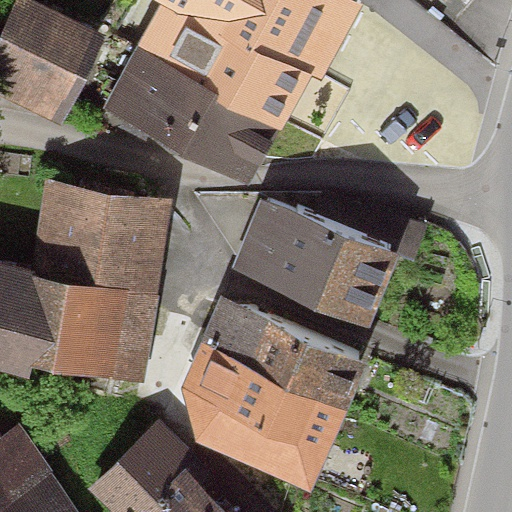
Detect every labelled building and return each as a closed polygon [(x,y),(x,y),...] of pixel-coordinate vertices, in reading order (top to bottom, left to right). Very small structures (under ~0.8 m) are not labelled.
[(67,0),(4,0),(0,8),(0,83),(53,110),(101,17),(67,0)] [(339,0),(174,0),(151,46),(282,113),(339,0)] [(282,113),(151,46),(115,106),(249,174),(282,113)] [(53,281),(159,296),(175,199),(43,180),(33,275),(53,281)] [(317,204),(259,183),(232,256),(372,306),(395,242),(398,233),(317,204)] [(323,186),(317,204),(398,233),(395,242),(416,252),(429,214),(323,186)] [(0,370),(24,378),(27,368),(53,281),(33,275),(0,265),(0,370)] [(159,296),(53,281),(27,368),(144,385),(159,296)] [(370,339),(219,281),(201,327),(352,385),(370,339)] [(352,385),(201,327),(184,372),(195,424),(314,476),(352,385)] [(15,408),(0,418),(0,511),(84,511),(46,450),(56,445),(30,411),(20,417),(15,408)] [(204,449),(159,409),(88,480),(126,511),(253,511),(197,456),(204,449)]
